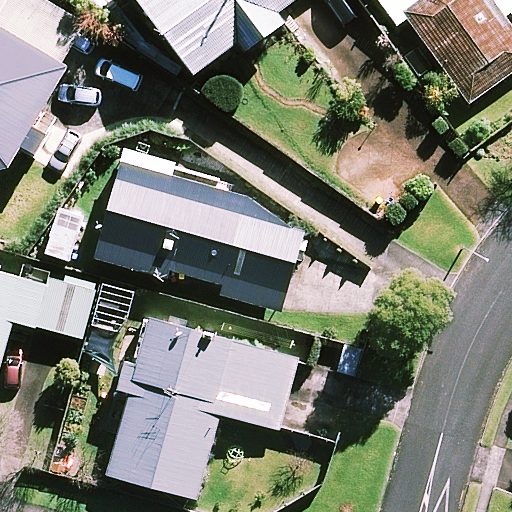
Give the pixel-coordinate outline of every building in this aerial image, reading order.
[(48,128),(30,119),(80,23),(47,0),(2,0),(0,3),(0,160),(9,159),(19,140),(37,149),(48,128)] [(142,0),(193,68),(236,36),(242,44),(286,12),(279,3),(282,0),(142,0)] [(511,0),(374,0),(391,25),(406,14),(467,100),(511,68),(511,29),(501,14),(511,6),(511,0)] [(402,175),(374,150),(347,180),(376,205),(402,175)] [(244,193),(121,156),(92,252),(164,274),(167,264),(221,280),(218,290),(279,308),(306,219),(242,200),(244,193)] [(59,281),(0,264),(0,356),(11,316),(81,336),(95,283),(61,274),(59,281)] [(131,287),(102,280),(82,357),(111,365),(131,287)] [(299,353),(147,309),(127,379),(132,381),(106,469),(195,495),(219,410),(277,426),(299,353)]
